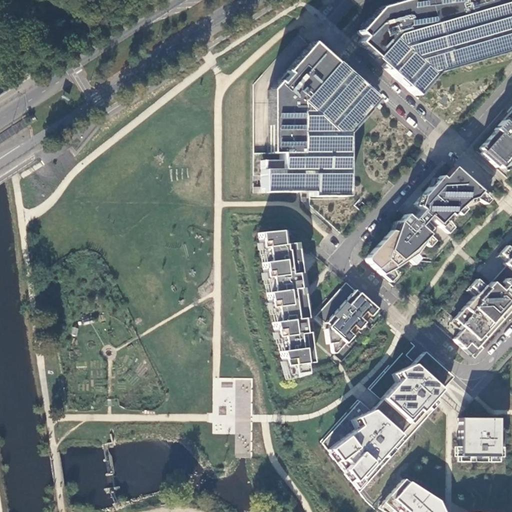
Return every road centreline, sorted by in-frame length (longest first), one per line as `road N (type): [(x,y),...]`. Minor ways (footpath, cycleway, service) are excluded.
road 1 (residential): [(444,144),(343,250),(343,267),(470,373),(511,336)]
road 2 (primary): [(0,157),(246,0)]
road 3 (primary): [(183,0),(0,119)]
road 4 (residential): [(353,0),(330,21),(327,37),(444,144)]
